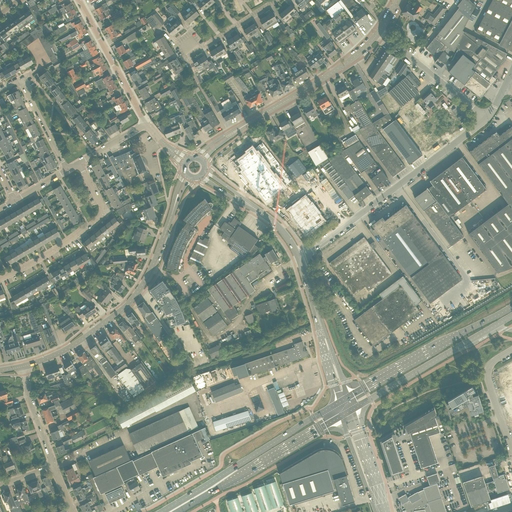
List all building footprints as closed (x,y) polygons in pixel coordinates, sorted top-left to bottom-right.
[(36,5),(33,0),(30,0),(27,2),(29,5),(31,8),(35,6),(36,5)] [(196,0),(195,1),(197,3),(200,7),(201,8),(204,11),(209,6),(204,0),(203,0),(196,0)] [(302,9),(307,4),(303,0),(294,0),(302,9)] [(352,0),(340,0),(360,26),(369,19),(361,9),(352,0)] [(462,31),(475,6),(468,0),(453,0),(453,1),(458,5),(457,6),(459,8),(425,49),(435,57),(436,55),(440,50),(445,45),(454,52),(456,49),(464,32),(462,31)] [(511,0),(492,0),(476,32),(499,44),(499,45),(511,52),(511,51),(511,0)] [(350,19),(344,10),(338,2),(326,11),(332,19),(322,26),(330,37),(333,35),(339,42),(355,29),(348,20),(350,19)] [(70,3),(66,6),(64,3),(61,5),(62,8),(60,9),(63,14),(66,12),(73,8),(70,3)] [(98,15),(109,9),(106,3),(101,5),(102,6),(95,10),(98,15)] [(179,13),(172,4),(171,4),(169,6),(170,7),(177,15),(179,13)] [(284,9),(291,17),(294,14),(296,17),(299,14),(290,4),(284,9)] [(422,8),(420,7),(416,4),(413,8),(407,4),(402,13),(414,21),(422,8)] [(447,9),(443,6),(441,4),(433,15),(428,12),(425,18),(430,22),(434,25),(447,9)] [(26,8),(28,11),(23,15),(28,21),(29,23),(36,18),(36,17),(31,8),(29,5),(26,8)] [(35,6),(31,8),(36,17),(40,15),(35,6)] [(57,10),(55,6),(49,10),(48,11),(50,15),(57,10)] [(177,15),(170,7),(169,6),(170,7),(167,9),(172,17),(176,14),(177,15)] [(199,15),(196,11),(192,6),(189,8),(191,10),(188,13),(193,19),(199,15)] [(66,12),(63,14),(67,22),(69,21),(73,19),(72,16),(76,14),(73,8),(66,12)] [(108,10),(109,9),(98,15),(101,21),(108,17),(108,18),(111,16),(108,10)] [(291,17),(284,9),(285,10),(280,15),(287,23),(289,21),(288,19),(291,17)] [(307,20),(315,14),(311,10),(304,16),(307,20)] [(161,27),(165,23),(156,13),(152,16),(154,19),(148,23),(152,29),(159,25),(161,27)] [(188,24),(193,19),(188,13),(185,15),(183,13),(181,15),(188,24)] [(272,13),(266,17),(272,26),(278,22),(275,17),(272,13)] [(116,23),(125,18),(123,14),(114,19),(116,23)] [(304,16),(303,16),(301,14),(299,16),(302,20),(301,22),(303,24),(307,20),(304,16)] [(23,15),(18,18),(24,27),(29,23),(28,21),(23,15)] [(178,20),(178,21),(175,17),(170,22),(178,32),(184,27),(178,20)] [(266,17),(260,21),(263,25),(265,28),(266,30),(272,26),(266,17)] [(19,30),(24,27),(18,18),(13,22),(18,28),(19,30)] [(8,26),(14,34),(16,32),(15,30),(18,28),(13,22),(8,26)] [(80,22),(76,24),(75,22),(71,24),(73,26),(74,26),(76,31),(69,35),(83,27),(80,22)] [(109,27),(105,29),(108,34),(115,30),(118,29),(116,26),(114,22),(108,26),(109,27)] [(172,36),(178,32),(170,22),(172,25),(170,27),(167,24),(164,26),(172,36)] [(285,28),(282,23),(279,25),(283,32),(286,30),(290,35),(285,28)] [(250,28),(255,35),(256,38),(262,34),(255,24),(250,28)] [(8,26),(8,25),(5,27),(5,28),(3,29),(9,38),(12,36),(10,34),(12,32),(14,34),(8,26)] [(55,36),(67,30),(64,25),(53,31),(55,36)] [(129,29),(124,32),(125,34),(131,31),(136,28),(135,26),(129,30),(129,29)] [(291,29),(290,30),(288,26),(285,28),(290,35),(295,31),(294,31),(293,32),(291,29)] [(82,35),(86,32),(83,27),(69,35),(71,38),(77,35),(78,37),(80,39),(83,37),(82,35)] [(3,29),(3,28),(0,30),(0,35),(2,39),(4,37),(5,39),(6,39),(9,37),(9,38),(3,29)] [(251,37),(255,35),(250,28),(244,31),(249,39),(250,41),(253,40),(251,37)] [(36,32),(34,32),(38,37),(38,38),(39,40),(45,37),(44,36),(40,29),(36,32)] [(120,32),(117,33),(115,30),(108,34),(111,39),(118,36),(121,35),(120,32)] [(135,32),(126,38),(128,42),(138,37),(135,32)] [(463,54),(448,72),(464,85),(465,86),(466,85),(480,96),(486,88),(488,85),(489,86),(495,79),(492,77),(507,58),(505,57),(507,54),(464,32),(456,49),(463,54)] [(243,43),(241,39),(238,35),(233,38),(240,49),(242,48),(240,44),(243,43)] [(162,52),(170,47),(163,37),(153,43),(157,50),(160,48),(162,52)] [(236,52),(240,49),(233,38),(227,42),(233,51),(235,50),(236,52)] [(91,40),(86,43),(85,40),(81,42),(82,43),(80,44),(84,51),(93,46),(91,40)] [(12,42),(8,45),(5,41),(2,44),(7,50),(14,45),(15,45),(12,42)] [(249,45),(247,42),(244,44),(250,53),(253,52),(249,45)] [(325,44),(321,47),(326,53),(327,52),(331,57),(337,52),(333,47),(334,46),(330,42),(326,45),(325,44)] [(73,50),(79,46),(77,43),(69,47),(71,51),(73,50)] [(128,47),(125,49),(122,45),(116,48),(120,56),(126,52),(130,50),(128,47)] [(439,57),(435,63),(441,68),(447,60),(448,60),(445,57),(447,54),(443,52),(447,47),(445,45),(440,50),(436,55),(439,57)] [(84,51),(82,52),(86,60),(93,56),(92,53),(96,51),(93,46),(84,51)] [(216,49),(221,57),(226,53),(222,46),(216,49)] [(290,47),(289,46),(287,48),(298,62),(300,60),(302,62),(303,62),(297,56),(290,47)] [(166,58),(173,53),(170,47),(162,52),(164,55),(161,57),(163,59),(166,58)] [(216,49),(210,53),(216,62),(218,64),(216,65),(218,67),(220,66),(219,63),(223,60),(221,57),(216,49)] [(386,51),(380,59),(388,64),(385,69),(387,71),(387,72),(389,73),(393,66),(392,65),(389,63),(393,56),(386,51)] [(234,52),(231,54),(235,60),(237,64),(240,62),(238,58),(234,52)] [(303,62),(307,59),(301,52),(297,56),(303,62)] [(33,63),(29,57),(27,53),(21,57),(26,67),(33,63)] [(317,53),(315,55),(313,53),(310,55),(319,65),(324,61),(318,54),(317,53)] [(313,70),(319,65),(310,55),(307,58),(308,60),(307,61),(313,70)] [(90,65),(93,70),(104,64),(99,56),(91,61),(93,63),(90,65)] [(132,61),(136,59),(134,56),(123,62),(127,69),(134,66),(132,61)] [(210,64),(208,61),(205,56),(199,60),(205,69),(211,66),(209,64),(210,64)] [(287,70),(290,68),(283,56),(280,58),(287,70)] [(21,58),(13,62),(18,69),(19,71),(21,70),(26,67),(21,57),(21,58)] [(150,57),(138,63),(140,67),(143,66),(144,65),(152,61),(151,59),(150,57)] [(170,58),(162,63),(156,67),(157,69),(157,70),(166,65),(167,65),(167,66),(170,70),(180,64),(176,58),(172,61),(170,58)] [(162,63),(160,60),(157,62),(155,59),(152,61),(154,64),(156,67),(162,63)] [(385,69),(388,64),(380,59),(369,76),(376,81),(376,82),(382,86),(388,77),(385,75),(387,71),(385,69)] [(63,67),(59,60),(58,61),(52,64),(54,69),(57,68),(58,71),(59,70),(60,70),(63,67)] [(205,69),(199,60),(197,61),(196,60),(193,62),(199,71),(201,69),(203,72),(206,71),(205,69)] [(145,70),(154,64),(152,61),(144,65),(143,66),(145,70)] [(11,67),(7,69),(11,76),(16,72),(19,71),(18,69),(13,62),(10,64),(11,67)] [(400,75),(407,65),(402,62),(395,72),(400,75)] [(98,74),(100,77),(103,75),(102,72),(106,70),(104,64),(93,70),(96,75),(98,74)] [(176,74),(183,70),(180,64),(170,70),(172,75),(173,77),(177,75),(176,74)] [(281,64),(277,66),(278,67),(289,88),(294,86),(290,78),(288,74),(286,75),(284,73),(285,72),(281,64)] [(309,76),(306,72),(302,66),(300,67),(301,69),(298,71),(303,79),(309,76)] [(4,71),(1,69),(0,67),(0,74),(2,78),(4,77),(5,79),(11,76),(7,69),(4,71)] [(278,67),(274,69),(278,76),(279,76),(282,82),(280,83),(284,91),(289,88),(278,67)] [(72,69),(66,73),(67,75),(71,82),(77,78),(75,73),(72,69)] [(138,75),(143,72),(141,69),(137,72),(131,75),(132,78),(131,79),(133,82),(140,78),(138,75)] [(49,78),(52,76),(47,71),(39,77),(43,83),(49,78)] [(197,71),(194,73),(201,85),(203,83),(197,71)] [(294,71),(291,72),(292,74),(298,83),(303,79),(298,71),(295,73),(294,71)] [(415,89),(421,84),(411,73),(388,93),(401,108),(411,99),(419,92),(415,89)] [(105,77),(96,82),(97,85),(100,84),(103,88),(107,86),(113,83),(114,83),(111,77),(109,75),(105,77)] [(238,76),(234,78),(245,93),(246,92),(248,94),(243,97),(246,103),(249,107),(250,108),(256,105),(252,97),(253,97),(252,95),(251,94),(250,92),(246,86),(238,76)] [(277,94),(270,80),(266,76),(265,77),(270,88),(268,89),(272,97),(277,94)] [(272,77),(269,79),(270,80),(277,94),(282,92),(280,87),(278,84),(277,82),(275,83),(272,77)] [(49,78),(43,83),(47,88),(49,90),(51,89),(55,85),(57,84),(55,81),(53,83),(49,78)] [(146,78),(142,81),(140,78),(133,82),(134,85),(136,85),(137,87),(148,81),(146,78)] [(355,88),(352,90),(356,95),(360,92),(361,94),(362,93),(365,92),(364,90),(366,89),(361,81),(360,82),(358,79),(351,82),(355,88)] [(254,93),(251,94),(252,95),(253,97),(252,97),(256,105),(263,102),(260,96),(261,96),(259,92),(265,89),(264,86),(263,84),(261,81),(254,84),(257,90),(254,92),(254,93)] [(83,82),(74,87),(76,91),(85,86),(83,82)] [(112,91),(116,88),(113,83),(107,86),(110,92),(109,92),(110,95),(113,93),(112,91)] [(173,83),(167,86),(168,88),(171,92),(176,88),(173,83)] [(51,89),(49,90),(50,92),(54,97),(60,92),(62,91),(58,86),(56,87),(55,85),(51,89)] [(149,89),(148,86),(147,86),(139,91),(144,100),(150,96),(147,91),(149,90),(149,89)] [(348,91),(347,91),(344,86),(337,91),(340,98),(342,100),(350,96),(354,103),(358,101),(356,96),(356,95),(352,90),(349,92),(349,91),(348,91)] [(168,88),(167,87),(164,89),(165,90),(159,93),(162,98),(171,92),(168,88)] [(182,98),(181,97),(176,88),(171,92),(176,101),(182,98)] [(99,91),(92,94),(94,99),(102,95),(99,90),(99,91)] [(380,100),(376,93),(374,90),(370,93),(376,103),(380,100)] [(380,100),(387,94),(381,90),(376,93),(380,100)] [(10,103),(13,101),(20,98),(17,91),(7,96),(10,103)] [(432,103),(437,99),(429,91),(426,94),(427,96),(423,100),(431,110),(435,106),(432,103)] [(64,97),(60,92),(54,97),(58,101),(57,102),(59,105),(66,99),(64,97)] [(191,92),(187,94),(191,100),(193,103),(196,101),(194,98),(191,92)] [(388,93),(380,100),(388,112),(397,103),(388,93)] [(187,94),(181,97),(182,98),(187,107),(193,103),(191,100),(187,94)] [(121,96),(116,99),(115,96),(111,98),(113,101),(114,100),(116,105),(124,101),(121,96)] [(214,107),(217,105),(213,97),(209,99),(214,107)] [(330,102),(329,103),(326,97),(318,102),(325,114),(334,109),(330,102)] [(23,103),(20,98),(13,101),(14,104),(12,105),(15,110),(22,106),(24,105),(23,103)] [(156,103),(156,101),(155,98),(146,103),(146,104),(145,104),(146,107),(148,106),(150,112),(155,109),(156,111),(162,108),(161,108),(160,106),(156,108),(154,104),(156,103)] [(206,107),(209,105),(205,98),(201,100),(206,107)] [(68,101),(67,101),(66,99),(59,105),(61,108),(62,107),(66,111),(72,106),(68,101)] [(101,107),(108,102),(106,99),(96,104),(98,108),(101,106),(101,107)] [(234,101),(231,103),(229,99),(221,104),(224,108),(220,111),(221,113),(226,121),(242,112),(236,101),(234,102),(234,101)] [(378,131),(393,121),(380,100),(376,103),(384,116),(372,124),(377,131),(378,131)] [(115,113),(116,116),(128,110),(126,107),(127,107),(124,101),(116,105),(119,111),(115,113)] [(349,105),(344,108),(347,112),(348,112),(349,114),(353,112),(358,120),(363,128),(371,123),(358,101),(354,103),(350,106),(349,105)] [(77,113),(85,107),(83,104),(77,109),(77,108),(74,109),(72,106),(66,111),(69,116),(70,116),(71,118),(77,113)] [(413,104),(396,120),(404,131),(405,133),(406,133),(407,135),(413,143),(422,155),(458,128),(443,108),(428,120),(426,117),(418,109),(415,106),(413,104)] [(22,106),(15,110),(17,114),(19,118),(28,113),(25,108),(24,105),(22,106)] [(198,105),(195,107),(200,115),(203,121),(200,123),(202,127),(205,131),(206,132),(210,129),(212,128),(212,127),(207,119),(205,116),(204,115),(198,105)] [(315,113),(314,110),(311,106),(307,108),(303,110),(307,117),(312,115),(314,118),(317,116),(315,113)] [(209,112),(204,115),(205,116),(207,119),(212,127),(212,128),(219,124),(211,111),(209,112)] [(127,118),(131,116),(129,112),(125,115),(125,114),(118,118),(122,124),(128,120),(127,118)] [(28,113),(19,118),(23,126),(30,122),(32,121),(31,119),(28,113)] [(78,115),(77,113),(71,118),(73,117),(74,118),(73,120),(77,125),(83,120),(78,115)] [(304,122),(299,113),(290,118),(296,127),(304,122)] [(111,123),(117,119),(114,115),(109,119),(109,120),(106,121),(108,124),(111,123)] [(179,116),(169,120),(171,127),(175,135),(182,132),(179,125),(182,124),(179,116)] [(83,120),(77,125),(81,130),(82,132),(84,130),(90,125),(88,127),(86,126),(87,125),(83,120)] [(189,129),(195,127),(191,120),(186,123),(183,124),(184,129),(190,140),(199,135),(197,131),(192,134),(191,131),(191,132),(189,129)] [(286,120),(280,124),(283,130),(284,132),(286,135),(292,131),(294,135),(297,133),(290,122),(288,124),(287,122),(286,120)] [(406,133),(405,133),(404,131),(396,120),(393,121),(383,129),(409,165),(422,155),(413,143),(407,135),(406,133)] [(30,122),(23,126),(25,130),(27,129),(29,133),(36,129),(33,123),(32,121),(30,122)] [(166,130),(163,121),(161,121),(159,122),(158,123),(162,132),(164,131),(167,138),(175,135),(171,127),(166,130)] [(372,124),(371,123),(363,128),(358,130),(365,140),(392,177),(405,167),(378,131),(377,131),(372,124)] [(116,127),(115,125),(115,124),(106,130),(109,135),(118,130),(116,127)] [(84,130),(82,132),(84,134),(88,139),(96,132),(90,125),(84,130)] [(511,126),(499,136),(496,132),(469,152),(508,204),(468,234),(497,273),(511,267),(511,126)] [(279,130),(275,132),(272,128),(266,132),(271,140),(275,138),(276,141),(283,136),(279,130)] [(37,136),(39,135),(36,129),(29,133),(31,137),(29,138),(31,142),(39,138),(37,136)] [(95,137),(99,134),(96,132),(88,139),(92,144),(98,140),(95,137)] [(355,135),(343,143),(337,134),(336,135),(333,137),(342,151),(359,141),(355,135)] [(6,141),(9,139),(7,136),(0,140),(0,146),(1,147),(7,144),(6,141)] [(39,138),(31,142),(32,141),(33,144),(32,145),(34,150),(38,148),(44,145),(41,139),(40,140),(39,138)] [(388,180),(359,141),(342,151),(342,152),(341,153),(344,158),(348,155),(361,173),(364,170),(378,188),(388,180)] [(3,153),(12,149),(10,142),(7,144),(1,147),(3,153)] [(315,165),(328,158),(320,144),(307,151),(315,165)] [(40,153),(37,154),(39,158),(47,154),(49,153),(47,151),(44,145),(38,148),(40,153)] [(12,149),(3,153),(6,160),(13,156),(12,153),(13,152),(12,149)] [(253,150),(241,159),(244,164),(242,165),(246,169),(244,170),(247,175),(246,176),(252,184),(251,185),(257,194),(259,192),(267,203),(272,199),(271,198),(283,188),(253,150)] [(112,156),(109,157),(119,177),(119,176),(120,177),(123,175),(129,187),(138,183),(138,182),(142,181),(139,174),(146,171),(140,154),(136,156),(135,153),(133,154),(131,151),(127,152),(122,155),(122,154),(119,155),(119,156),(116,157),(117,157),(114,158),(112,156)] [(341,153),(340,152),(321,164),(348,200),(354,196),(359,202),(371,193),(344,158),(341,153)] [(25,162),(27,161),(23,153),(19,155),(20,158),(23,157),(25,162)] [(47,154),(39,158),(43,166),(53,161),(50,155),(49,153),(47,154)] [(465,161),(462,157),(458,161),(447,169),(446,169),(443,172),(431,181),(430,181),(433,185),(428,189),(427,188),(427,189),(418,196),(415,198),(415,199),(451,246),(464,237),(449,217),(486,189),(465,161)] [(9,170),(17,167),(14,160),(6,164),(9,170)] [(306,171),(303,167),(297,160),(287,167),(296,178),(306,171)] [(55,165),(56,164),(54,161),(53,161),(43,166),(44,165),(46,170),(47,169),(48,171),(49,170),(51,173),(54,171),(53,169),(56,167),(55,165)] [(102,169),(101,168),(98,163),(92,167),(95,173),(102,169)] [(18,169),(20,168),(19,165),(17,167),(9,170),(12,176),(22,171),(19,172),(18,169)] [(98,179),(105,175),(102,169),(95,173),(98,179)] [(25,177),(22,171),(12,176),(15,182),(25,177)] [(101,185),(110,180),(107,174),(105,175),(98,179),(101,185)] [(27,184),(28,183),(25,177),(15,182),(18,188),(20,187),(21,190),(21,191),(28,187),(29,186),(29,185),(28,184),(27,184)] [(108,181),(110,180),(101,185),(104,191),(111,187),(108,181)] [(149,196),(144,198),(145,198),(152,195),(153,194),(159,192),(154,182),(150,184),(149,184),(148,181),(145,183),(148,192),(150,195),(149,196)] [(56,196),(63,192),(59,186),(53,190),(56,196)] [(116,188),(113,190),(111,187),(104,191),(104,192),(105,194),(106,194),(107,196),(117,191),(116,188)] [(117,191),(107,196),(111,202),(117,198),(120,197),(117,191)] [(60,201),(66,197),(63,192),(56,196),(60,201)] [(145,198),(144,198),(146,204),(148,203),(150,208),(152,207),(157,205),(153,194),(152,195),(145,198)] [(63,207),(70,203),(66,197),(60,201),(63,207)] [(306,197),(288,211),(293,216),(292,217),(301,228),(302,228),(306,234),(324,220),(306,197)] [(117,198),(111,202),(114,208),(116,207),(116,209),(121,207),(124,205),(130,202),(130,201),(129,198),(122,202),(121,201),(119,202),(117,198)] [(42,206),(39,200),(38,199),(32,202),(36,209),(42,206)] [(209,203),(208,203),(205,199),(202,201),(200,204),(199,203),(197,205),(195,209),(194,208),(191,210),(190,215),(189,214),(187,216),(185,220),(184,219),(183,220),(187,223),(183,228),(181,230),(180,235),(179,234),(178,237),(177,241),(176,240),(174,243),(174,248),(173,247),(172,250),(172,254),(170,254),(169,257),(170,261),(168,261),(167,264),(168,269),(167,268),(166,269),(178,271),(179,268),(178,268),(178,265),(179,265),(180,262),(179,261),(180,258),(181,259),(182,255),(181,255),(182,252),(183,252),(185,249),(184,249),(185,246),(186,246),(187,243),(188,240),(189,241),(191,238),(190,237),(191,234),(192,235),(194,232),(193,231),(195,229),(197,231),(197,230),(193,227),(195,225),(194,224),(196,221),(197,222),(199,220),(198,219),(201,217),(204,215),(203,214),(205,212),(206,213),(209,211),(208,210),(211,208),(212,210),(211,208),(212,207),(213,206),(213,205),(213,204),(212,203),(211,202),(210,202),(209,202),(209,203)] [(31,213),(36,209),(32,202),(26,205),(31,213)] [(66,213),(73,209),(70,203),(63,207),(66,213)] [(25,216),(31,213),(26,205),(21,209),(25,216)] [(430,303),(462,279),(406,205),(385,221),(382,218),(372,225),(430,303)] [(467,224),(480,214),(473,206),(461,215),(467,224)] [(143,210),(145,216),(147,215),(149,220),(156,217),(152,207),(150,208),(143,210)] [(19,219),(25,216),(21,209),(15,212),(19,219)] [(70,219),(76,215),(73,209),(66,213),(70,219)] [(13,223),(19,219),(15,212),(9,216),(13,223)] [(73,225),(80,221),(76,215),(70,219),(73,225)] [(8,226),(13,223),(9,216),(3,219),(8,226)] [(119,224),(122,221),(119,217),(116,220),(114,218),(109,222),(114,229),(115,229),(116,231),(119,229),(117,226),(119,224)] [(245,259),(253,253),(259,249),(254,245),(258,240),(239,226),(240,224),(234,219),(229,225),(226,222),(221,229),(220,229),(224,232),(221,237),(228,241),(227,242),(232,245),(229,248),(245,259)] [(112,231),(114,229),(109,222),(104,226),(109,233),(109,232),(110,234),(113,232),(112,231)] [(104,237),(109,233),(104,226),(98,230),(104,237)] [(146,230),(141,229),(137,227),(132,240),(140,242),(141,242),(143,243),(145,238),(143,238),(146,230)] [(59,235),(57,230),(55,228),(50,231),(54,238),(59,235)] [(98,231),(98,230),(97,230),(93,233),(93,234),(94,234),(93,234),(100,243),(102,241),(101,239),(104,237),(98,230),(98,231)] [(48,241),(54,238),(50,231),(44,235),(48,241)] [(93,234),(88,239),(96,248),(95,247),(97,245),(95,243),(99,241),(100,243),(93,234)] [(42,245),(48,241),(44,235),(38,238),(42,245)] [(370,244),(367,241),(364,237),(329,263),(353,296),(365,287),(368,291),(391,274),(373,249),(377,247),(373,242),(370,244)] [(36,248),(42,245),(38,238),(32,241),(36,248)] [(89,253),(96,248),(88,239),(83,243),(88,249),(87,250),(89,253)] [(209,243),(201,239),(199,239),(189,261),(199,266),(209,243)] [(31,252),(36,248),(32,241),(26,245),(31,252)] [(25,255),(31,252),(26,245),(21,248),(25,255)] [(19,258),(25,255),(21,248),(15,252),(19,258)] [(144,249),(136,250),(136,248),(128,249),(129,254),(136,253),(136,256),(144,255),(144,249)] [(13,262),(19,258),(15,252),(9,255),(13,262)] [(86,254),(80,257),(84,264),(85,266),(88,265),(87,262),(89,261),(91,264),(94,267),(96,264),(91,257),(89,258),(86,254)] [(7,265),(13,262),(9,255),(3,258),(7,265)] [(80,257),(79,256),(78,256),(75,258),(75,259),(75,260),(74,260),(78,267),(84,264),(80,257)] [(72,271),(78,267),(74,260),(68,264),(72,271)] [(137,264),(131,262),(131,261),(127,262),(127,263),(122,263),(121,266),(127,268),(125,271),(134,274),(137,264)] [(68,264),(63,267),(67,274),(68,276),(70,274),(69,272),(72,271),(68,264)] [(250,273),(199,311),(206,321),(266,276),(258,266),(249,272),(250,273)] [(63,267),(57,271),(61,277),(62,280),(65,278),(64,276),(67,274),(63,267)] [(55,281),(61,277),(57,271),(51,274),(53,278),(51,279),(53,283),(56,282),(55,281)] [(111,278),(109,280),(111,282),(114,284),(112,287),(116,291),(116,290),(119,293),(120,292),(120,293),(122,290),(121,290),(124,287),(119,283),(115,281),(118,278),(114,274),(111,278)] [(75,284),(84,279),(82,276),(73,281),(75,284)] [(383,299),(358,317),(354,320),(373,346),(420,311),(415,305),(421,301),(403,276),(379,294),(383,299)] [(47,285),(50,284),(46,277),(40,281),(45,289),(48,287),(47,285)] [(277,279),(260,291),(281,319),(297,306),(277,279)] [(163,280),(150,290),(157,300),(162,307),(165,313),(168,320),(171,327),(186,322),(181,309),(179,305),(175,298),(170,291),(163,280)] [(45,289),(40,281),(34,284),(38,291),(44,288),(45,289)] [(33,294),(38,291),(34,284),(28,287),(33,294)] [(28,287),(23,291),(28,300),(31,299),(29,296),(33,294),(28,287)] [(55,296),(59,294),(55,288),(51,290),(53,293),(49,296),(51,299),(55,296)] [(84,290),(81,293),(89,301),(92,298),(84,290)] [(105,305),(112,296),(105,290),(97,299),(105,305)] [(23,291),(17,294),(21,301),(22,303),(28,300),(23,291)] [(22,303),(21,301),(17,294),(11,298),(13,301),(10,303),(13,310),(17,307),(17,306),(22,303)] [(65,319),(59,323),(60,326),(62,328),(65,332),(74,326),(71,322),(70,319),(69,318),(75,314),(66,302),(65,303),(62,305),(61,306),(68,315),(64,318),(65,319)] [(144,302),(137,307),(141,312),(146,318),(144,320),(159,342),(160,342),(165,349),(167,347),(162,340),(169,335),(160,323),(157,318),(152,312),(151,313),(147,306),(144,302)] [(49,326),(52,324),(44,303),(39,306),(40,309),(42,308),(49,326)] [(86,318),(96,311),(91,304),(81,311),(81,310),(80,310),(78,307),(75,309),(77,312),(77,313),(81,318),(84,316),(86,318)] [(140,323),(135,317),(132,313),(127,317),(129,320),(128,321),(134,327),(134,328),(135,327),(140,323)] [(253,314),(246,315),(248,324),(255,322),(253,314)] [(130,326),(129,327),(123,321),(118,326),(124,332),(126,331),(131,338),(132,338),(136,343),(138,341),(140,343),(142,342),(140,339),(134,332),(132,329),(132,328),(130,326)] [(34,333),(19,337),(20,340),(23,339),(25,344),(26,348),(40,344),(38,336),(37,333),(40,332),(37,326),(37,324),(32,325),(35,332),(34,333)] [(55,339),(53,334),(50,327),(43,331),(46,339),(47,338),(49,342),(55,339)] [(116,328),(109,334),(113,338),(114,339),(115,339),(116,341),(120,337),(124,342),(126,340),(122,334),(121,334),(116,328)] [(142,336),(137,329),(134,332),(140,339),(142,337),(142,336)] [(9,345),(5,346),(7,354),(6,354),(12,353),(21,351),(20,349),(19,349),(18,346),(19,345),(18,343),(17,343),(17,342),(17,341),(20,340),(19,337),(18,333),(14,334),(12,335),(12,336),(11,337),(11,338),(9,339),(8,342),(9,345)] [(128,366),(109,341),(106,336),(98,342),(106,353),(108,351),(115,361),(114,361),(117,366),(113,369),(117,374),(128,366)] [(307,351),(305,351),(302,341),(293,344),(294,347),(231,369),(234,376),(237,375),(239,379),(268,369),(269,372),(272,370),(272,368),(309,356),(307,351)] [(221,344),(208,349),(212,359),(225,354),(221,344)] [(93,346),(89,349),(92,352),(101,365),(103,364),(100,361),(105,358),(104,358),(96,346),(96,345),(94,347),(93,346)] [(88,357),(85,352),(84,352),(78,357),(83,365),(76,369),(81,376),(85,373),(88,371),(93,368),(100,377),(103,374),(90,356),(88,357)] [(105,358),(100,361),(103,364),(101,365),(111,378),(117,374),(113,369),(105,358)] [(74,366),(71,361),(70,361),(64,365),(69,373),(66,375),(67,379),(69,385),(81,376),(76,369),(74,367),(74,366)] [(147,392),(158,384),(141,361),(130,369),(145,389),(147,392)] [(58,367),(53,369),(55,376),(55,377),(58,376),(59,379),(63,378),(61,374),(58,367)] [(55,377),(55,376),(53,369),(46,371),(48,379),(49,379),(49,382),(53,381),(52,378),(55,377)] [(145,389),(130,369),(126,369),(117,375),(134,397),(145,389)] [(194,376),(197,389),(206,387),(202,374),(194,376)] [(187,377),(115,415),(121,428),(193,390),(187,377)] [(64,382),(58,384),(59,388),(69,385),(67,379),(64,380),(64,382)] [(239,384),(235,385),(234,383),(211,392),(215,403),(243,392),(239,384)] [(278,415),(284,413),(274,388),(268,390),(278,415)] [(6,393),(5,393),(5,390),(0,391),(0,402),(3,403),(4,405),(7,404),(7,407),(13,405),(12,399),(7,401),(6,397),(7,397),(6,395),(7,395),(6,393)] [(471,415),(485,412),(481,395),(476,396),(475,393),(477,393),(476,390),(448,397),(449,403),(448,404),(451,413),(469,408),(471,415)] [(52,395),(46,397),(45,394),(37,397),(40,403),(47,400),(48,401),(51,400),(52,403),(53,403),(58,400),(60,400),(57,395),(53,396),(53,395),(52,396),(52,395)] [(80,415),(72,398),(61,403),(68,420),(69,421),(69,420),(80,415)] [(256,412),(265,409),(261,400),(253,404),(256,412)] [(57,411),(56,411),(54,405),(42,410),(48,424),(55,421),(53,417),(59,415),(57,411)] [(17,407),(17,408),(14,409),(14,408),(9,410),(12,418),(17,416),(17,417),(23,414),(21,406),(18,407),(17,407)] [(138,454),(198,427),(189,407),(129,434),(138,454)] [(437,417),(436,414),(434,409),(405,426),(408,434),(409,433),(421,468),(438,463),(429,436),(440,432),(435,418),(437,417)] [(215,431),(251,420),(248,411),(212,422),(215,431)] [(11,423),(10,423),(12,428),(14,429),(20,427),(21,431),(23,430),(28,429),(26,421),(20,423),(19,420),(11,423)] [(69,420),(69,421),(68,420),(58,426),(59,429),(57,430),(58,430),(51,433),(54,440),(57,439),(57,440),(61,439),(61,438),(61,437),(59,432),(61,432),(65,430),(63,427),(70,424),(69,420)] [(71,436),(62,441),(63,444),(72,440),(73,443),(83,438),(82,436),(85,434),(84,432),(85,431),(84,429),(79,432),(80,432),(71,437),(71,436)] [(203,456),(197,441),(193,433),(151,452),(152,453),(133,461),(133,459),(131,460),(131,461),(117,467),(123,481),(139,474),(140,475),(158,466),(163,476),(192,463),(191,461),(203,456)] [(405,471),(396,443),(393,434),(380,441),(391,476),(392,475),(405,471)] [(19,445),(27,442),(24,437),(16,440),(17,440),(8,445),(10,447),(18,443),(19,445)] [(24,454),(34,448),(31,442),(24,446),(24,445),(20,448),(24,454)] [(68,446),(64,448),(63,444),(56,447),(59,455),(70,451),(68,446)] [(131,461),(131,460),(123,445),(89,461),(96,476),(96,477),(117,467),(131,461)] [(332,450),(329,450),(326,449),(323,450),(320,451),(317,452),(285,471),(283,472),(280,474),(283,484),(289,505),(335,491),(334,489),(337,488),(342,505),(355,501),(347,475),(344,476),(343,471),(345,470),(343,465),(343,463),(342,461),(341,458),(339,456),(337,454),(335,452),(332,450)] [(12,461),(9,462),(6,455),(2,457),(5,464),(4,465),(6,471),(14,468),(12,461)] [(74,471),(78,469),(75,463),(71,465),(72,468),(65,471),(70,482),(70,481),(71,481),(72,485),(80,481),(79,477),(77,478),(74,471)] [(460,470),(471,507),(492,501),(490,495),(510,489),(507,478),(506,478),(505,474),(499,475),(496,464),(490,466),(494,481),(485,483),(479,464),(460,470)] [(125,483),(123,481),(117,467),(96,477),(96,476),(93,477),(101,494),(105,492),(106,494),(105,494),(109,503),(126,496),(122,487),(121,487),(121,485),(125,483)] [(437,473),(427,477),(429,485),(439,481),(437,473)] [(52,494),(55,493),(48,477),(42,479),(45,486),(48,485),(52,494)] [(136,482),(133,478),(126,482),(133,492),(140,488),(136,482)] [(43,496),(39,486),(37,481),(28,485),(31,493),(37,491),(39,498),(43,496)] [(284,505),(276,481),(265,485),(273,509),(284,505)] [(403,510),(441,498),(437,484),(423,488),(423,490),(418,493),(417,492),(408,497),(408,498),(405,494),(399,498),(402,504),(404,508),(402,509),(403,510)] [(263,511),(272,509),(264,485),(254,489),(261,511),(263,511)] [(25,503),(29,501),(26,494),(25,494),(23,487),(21,487),(21,486),(20,487),(19,488),(16,489),(18,493),(17,493),(19,499),(23,497),(25,503)] [(80,486),(73,489),(76,495),(86,491),(85,489),(85,488),(82,489),(80,487),(80,486)] [(85,495),(87,494),(86,491),(76,495),(79,501),(86,498),(85,495)] [(92,494),(86,497),(88,500),(91,499),(96,496),(94,491),(92,492),(92,494)] [(21,511),(20,508),(19,504),(17,500),(14,502),(10,492),(3,494),(4,497),(3,498),(5,503),(7,502),(11,511),(21,511)] [(258,511),(252,493),(241,496),(246,511),(258,511)] [(242,511),(238,497),(227,501),(230,511),(242,511)] [(445,511),(441,498),(403,510),(403,511),(445,511)] [(90,506),(92,504),(91,501),(81,506),(84,511),(91,508),(90,506)]
